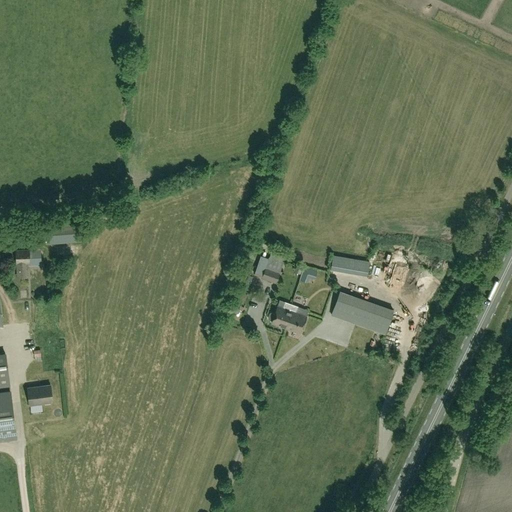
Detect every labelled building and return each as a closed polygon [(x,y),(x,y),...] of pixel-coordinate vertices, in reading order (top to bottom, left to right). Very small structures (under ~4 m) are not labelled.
[(29,250),(16,250),(16,263),(18,263),(18,276),(26,276),(26,265),(26,263),(30,263),(30,265),(41,265),(41,250),(29,250)] [(268,259),(266,267),(265,267),(261,278),(276,283),(280,272),(286,253),(275,250),(271,260),(268,259)] [(370,262),(333,255),(331,269),(367,276),(370,262)] [(404,286),(411,270),(400,265),(393,281),(404,286)] [(317,272),(304,268),(300,280),(307,283),(309,278),(315,279),(317,272)] [(416,292),(427,296),(429,290),(434,291),(438,280),(423,274),(416,292)] [(340,292),(331,317),(384,335),(393,311),(340,292)] [(288,310),(291,304),(285,302),(282,307),(277,305),(274,313),(271,312),(269,313),(268,318),(269,319),(271,320),(271,322),(286,328),(290,317),(288,317),(289,314),(286,313),(288,310)] [(298,306),(291,304),(288,310),(286,313),(289,314),(288,317),(290,317),(286,328),(300,333),(306,316),(295,312),(298,306)] [(46,359),(43,351),(37,354),(39,361),(46,359)] [(0,386),(9,385),(5,352),(0,352),(0,386)] [(391,390),(400,393),(410,367),(401,364),(391,390)] [(51,385),(28,387),(30,404),(53,402),(51,385)] [(0,441),(17,439),(11,393),(10,390),(0,391),(0,441)] [(417,418),(422,409),(417,407),(412,416),(417,418)]
